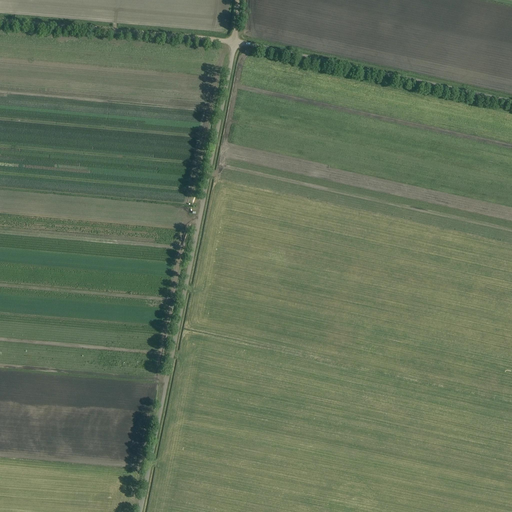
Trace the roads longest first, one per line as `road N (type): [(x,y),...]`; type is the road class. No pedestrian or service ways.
road 1 (unclassified): [(140,511),(234,41),(511,101)]
road 2 (track): [(0,20),(234,41),(237,0)]
